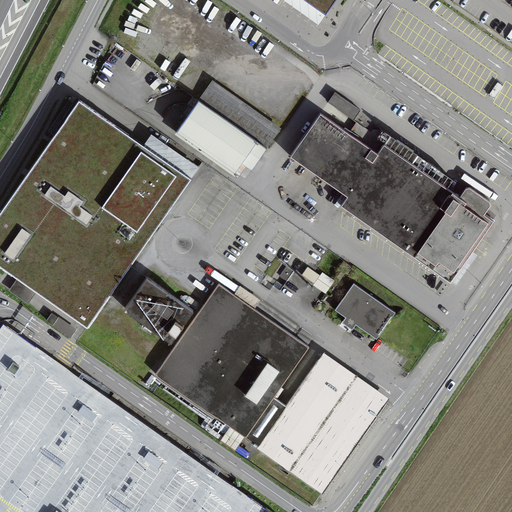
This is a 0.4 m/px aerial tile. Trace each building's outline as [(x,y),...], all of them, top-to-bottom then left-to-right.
[(311,0),(326,10),(333,0),(311,0)] [(212,81),(199,99),(266,147),(279,129),(212,81)] [(502,85),(497,81),(489,94),(494,97),(502,85)] [(0,263),(2,265),(86,324),(191,177),(79,98),(0,209),(0,263)] [(199,99),(178,130),(245,176),(266,147),(199,99)] [(336,198),(452,277),(497,211),(388,136),(380,147),(322,107),(292,152),(343,187),(336,198)] [(147,276),(123,309),(171,344),(195,311),(147,276)] [(378,336),(395,310),(354,282),(336,308),(347,316),(342,323),(352,330),(357,322),(378,336)] [(231,286),(167,377),(253,437),(317,346),(231,286)] [(0,511),(272,511),(3,322),(0,326),(0,511)] [(324,346),(255,448),(322,492),(390,390),(324,346)]
